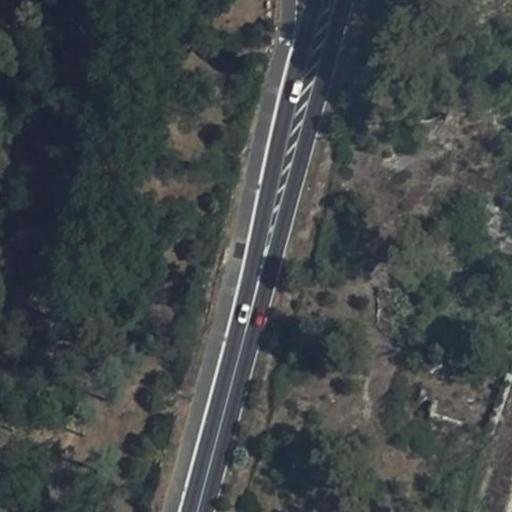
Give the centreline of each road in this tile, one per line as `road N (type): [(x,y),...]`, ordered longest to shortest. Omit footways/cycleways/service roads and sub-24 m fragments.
road 1 (track): [(172,0),(14,511)]
road 2 (primary): [(191,511),(324,0)]
